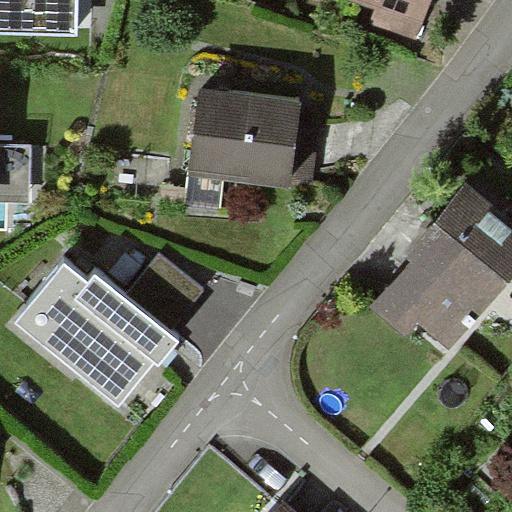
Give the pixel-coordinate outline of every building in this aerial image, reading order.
[(0,0),(0,26),(79,28),(80,0),(79,0),(0,0)] [(365,26),(413,44),(428,0),(358,0),(372,5),(365,26)] [(203,92),(193,173),(293,185),(303,104),(215,94),(203,92)] [(4,139),(5,190),(37,189),(37,139),(4,139)] [(511,253),(511,206),(469,172),(365,299),(402,329),(419,308),(448,332),(511,253)] [(91,282),(67,264),(20,323),(122,404),(173,341),(167,336),(204,290),(159,254),(128,293),(100,271),(91,282)]
